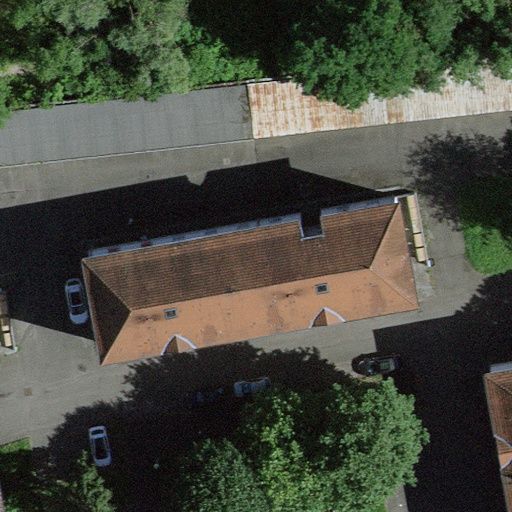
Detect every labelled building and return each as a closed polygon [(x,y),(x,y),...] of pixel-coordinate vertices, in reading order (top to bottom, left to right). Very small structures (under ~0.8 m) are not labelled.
[(511,102),(511,63),(510,48),(483,51),(490,106),(511,102)] [(483,51),(458,55),(463,108),(490,106),(483,51)] [(458,55),(431,57),(438,111),(463,108),(458,55)] [(431,57),(405,59),(411,114),(438,111),(431,57)] [(405,59),(380,63),(385,116),(411,114),(405,59)] [(380,63),(353,65),(359,119),(385,116),(380,63)] [(353,65),(327,68),(333,123),(359,119),(353,65)] [(327,68),(301,70),(307,125),(333,123),(327,68)] [(275,74),(281,128),(307,125),(301,70),(275,74)] [(275,74),(249,76),(255,131),(281,128),(275,74)] [(254,134),(248,79),(221,83),(226,137),(254,134)] [(226,137),(221,83),(194,86),(200,140),(226,137)] [(167,88),(174,143),(200,140),(194,86),(167,88)] [(141,92),(147,145),(174,143),(167,88),(141,92)] [(121,149),(147,145),(141,92),(115,94),(121,149)] [(94,151),(121,149),(115,94),(89,98),(94,151)] [(89,98),(62,100),(68,154),(94,151),(89,98)] [(35,103),(41,157),(68,154),(62,100),(35,103)] [(35,103),(9,107),(15,160),(41,157),(35,103)] [(0,107),(0,161),(15,160),(9,107),(0,107)] [(300,211),(89,248),(105,342),(148,334),(147,328),(207,317),(208,324),(412,287),(395,194),(320,207),(323,223),(302,226),(300,211)] [(511,359),(491,364),(498,406),(504,405),(511,448),(511,465),(510,466),(511,478),(511,359)]
